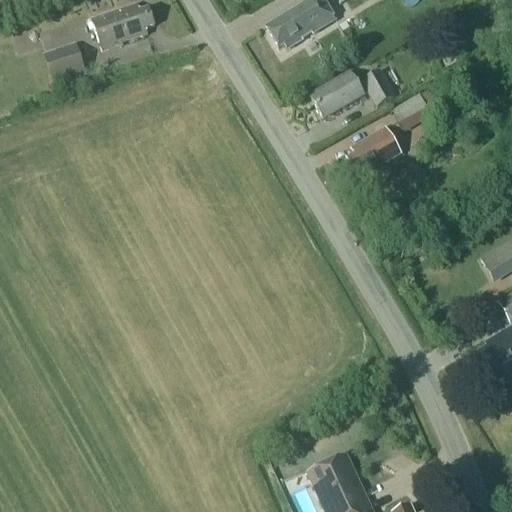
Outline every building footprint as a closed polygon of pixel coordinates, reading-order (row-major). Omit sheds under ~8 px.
[(290,52),(337,23),(322,0),(317,0),(268,30),(281,52),(287,48),(290,52)] [(157,31),(150,12),(142,15),(139,8),(92,25),(104,58),(125,51),(124,48),(149,39),(148,34),(157,31)] [(78,47),(46,58),(47,62),(55,85),(56,89),(89,77),(78,47)] [(352,76),(349,77),(315,97),(317,101),(314,103),(325,123),(370,96),(379,112),(397,102),(382,75),(359,89),(352,76)] [(436,105),(430,94),(393,114),(401,129),(428,114),(426,110),(436,105)] [(368,178),(402,158),(387,132),(353,152),(357,158),(350,162),(358,177),(365,173),(368,178)] [(508,279),(511,276),(511,243),(493,254),(508,279)] [(511,371),(511,299),(501,307),(511,325),(511,332),(488,347),(491,351),(472,363),(484,383),(504,371),(506,375),(511,371)] [(347,458),(309,475),(325,511),(371,511),(364,494),(347,458)]
